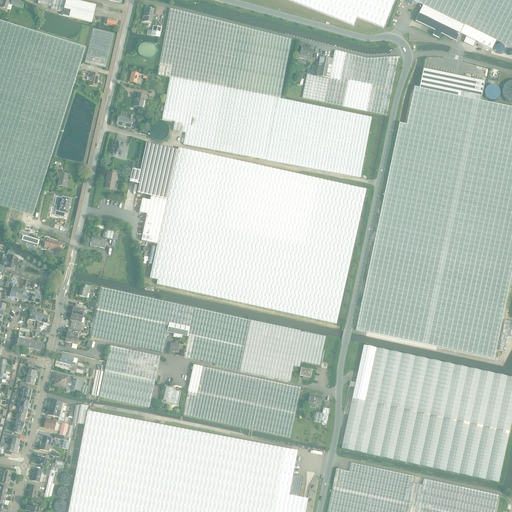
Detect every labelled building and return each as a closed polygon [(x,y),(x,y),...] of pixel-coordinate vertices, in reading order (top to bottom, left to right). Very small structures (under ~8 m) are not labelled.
[(7,10),(9,2),(4,0),(3,0),(0,0),(0,5),(2,6),(1,9),(7,10)] [(22,8),(23,4),(15,0),(12,0),(11,5),(22,8)] [(70,11),(69,18),(91,23),(95,6),(68,0),(63,0),(63,1),(61,0),(38,0),(37,4),(51,7),(50,10),(63,12),(64,10),(70,11)] [(287,0),(308,8),(353,26),(356,17),(383,28),(394,0),(287,0)] [(511,0),(411,0),(423,6),(424,5),(497,42),(511,49),(511,0)] [(492,50),(497,42),(424,5),(423,6),(415,22),(434,32),(432,37),(438,40),(440,35),(456,42),(460,34),(492,50)] [(151,24),(154,11),(146,9),(145,16),(144,22),(151,24)] [(170,78),(164,110),(189,115),(185,134),(183,145),(188,146),(226,153),(240,156),(240,155),(265,160),(265,161),(296,166),(296,165),(308,167),(360,177),(371,118),(326,109),(308,105),(280,100),(291,40),(238,27),(169,10),(156,76),(170,78)] [(9,21),(34,26),(35,24),(33,24),(33,22),(28,21),(28,23),(21,22),(22,18),(10,15),(9,21)] [(105,18),(104,18),(103,20),(105,20),(103,25),(116,28),(116,25),(117,24),(118,23),(117,22),(117,21),(105,18)] [(0,205),(32,216),(54,146),(58,133),(79,69),(80,64),(85,48),(33,32),(7,23),(0,21),(0,205)] [(153,26),(150,36),(159,38),(162,28),(153,26)] [(105,69),(113,35),(93,30),(84,63),(105,69)] [(302,47),(300,55),(299,59),(306,61),(307,57),(311,58),(314,50),(313,50),(313,51),(307,49),(302,47)] [(307,75),(302,98),(308,99),(365,111),(373,113),(385,115),(386,116),(386,115),(399,57),(365,59),(334,51),(332,60),(329,80),(316,77),(307,75)] [(320,58),(316,77),(329,80),(332,60),(320,58)] [(307,70),(307,74),(315,76),(317,67),(313,66),(312,71),(307,70)] [(424,69),(420,88),(482,101),(485,82),(458,77),(424,69)] [(96,88),(99,76),(91,74),(88,73),(86,81),(89,82),(88,86),(96,88)] [(136,84),(138,75),(132,73),(129,82),(136,84)] [(503,95),(506,102),(511,103),(511,79),(504,83),(502,94),(499,87),(492,86),(487,88),(486,94),(488,100),(494,101),(499,99),(499,96),(503,95)] [(376,237),(356,331),(494,359),(511,273),(511,107),(482,101),(420,88),(415,87),(408,120),(408,122),(407,124),(407,125),(400,123),(387,187),(376,237)] [(144,102),(146,96),(138,94),(137,99),(135,99),(133,106),(141,108),(143,101),(144,102)] [(173,131),(185,134),(189,115),(164,110),(162,120),(174,122),(173,131)] [(119,118),(117,126),(130,128),(133,128),(135,121),(131,120),(132,117),(129,116),(128,120),(125,119),(127,113),(121,112),(119,118)] [(113,147),(112,150),(114,150),(113,155),(121,157),(123,147),(125,147),(126,146),(126,145),(123,144),(115,143),(115,146),(114,147),(113,147)] [(132,170),(129,184),(138,186),(135,199),(141,200),(138,214),(146,215),(145,219),(146,219),(141,242),(157,245),(177,151),(146,145),(140,172),(132,170)] [(157,245),(149,280),(157,281),(156,286),(308,319),(336,325),(364,196),(366,190),(308,178),(178,149),(177,151),(169,188),(157,244),(157,245)] [(118,175),(119,172),(112,171),(112,174),(108,173),(105,189),(114,190),(117,175),(118,175)] [(66,188),(68,183),(66,183),(68,176),(58,173),(57,179),(59,179),(57,186),(66,188)] [(70,200),(59,198),(54,215),(65,218),(66,214),(67,214),(70,200)] [(117,242),(118,236),(119,230),(120,230),(121,226),(116,225),(114,231),(106,229),(107,224),(96,221),(93,235),(96,233),(97,229),(104,231),(102,238),(112,241),(116,241),(117,242)] [(23,236),(21,241),(25,242),(34,245),(37,246),(38,246),(39,241),(25,237),(23,236)] [(104,249),(106,241),(92,238),(90,246),(104,249)] [(43,249),(44,248),(60,253),(62,244),(46,239),(45,241),(42,241),(40,248),(43,249)] [(17,259),(17,258),(14,257),(14,256),(12,256),(11,256),(8,256),(7,260),(5,259),(3,266),(0,264),(0,272),(4,273),(5,270),(4,270),(5,268),(13,270),(15,263),(16,263),(16,264),(17,264),(18,260),(17,259)] [(89,291),(90,287),(82,285),(81,289),(79,297),(86,299),(88,290),(89,291)] [(15,299),(21,300),(24,287),(22,287),(22,290),(18,289),(17,292),(15,299)] [(100,288),(90,338),(162,353),(166,332),(168,323),(189,327),(187,337),(183,357),(215,364),(214,366),(290,382),(293,367),(299,368),(300,362),(308,364),(321,366),(324,351),(322,351),(326,337),(308,333),(300,331),(267,324),(191,308),(100,288)] [(27,301),(33,303),(36,290),(34,290),(33,292),(30,291),(29,294),(27,301)] [(73,308),(71,315),(82,318),(84,309),(85,310),(86,307),(75,305),(74,308),(73,308)] [(48,317),(42,315),(41,323),(40,326),(43,326),(43,324),(47,324),(48,317)] [(71,322),(70,326),(81,328),(82,326),(80,326),(82,318),(71,315),(70,322),(71,322)] [(168,323),(166,332),(173,334),(173,337),(182,339),(182,336),(187,337),(189,327),(168,323)] [(68,329),(66,336),(77,339),(79,332),(80,333),(81,331),(81,328),(70,326),(69,330),(68,329)] [(75,347),(77,339),(66,336),(65,343),(66,343),(65,347),(76,350),(77,348),(75,347)] [(28,349),(30,341),(31,339),(25,337),(24,340),(22,348),(28,349)] [(181,351),(182,346),(171,344),(169,351),(178,353),(179,351),(181,351)] [(149,408),(152,396),(160,357),(110,346),(99,396),(99,397),(149,408)] [(355,387),(341,449),(499,483),(504,459),(511,424),(511,378),(364,346),(356,383),(350,382),(349,386),(355,387)] [(71,366),(73,358),(68,357),(68,358),(61,356),(60,363),(71,366)] [(27,373),(27,377),(35,379),(36,372),(31,371),(32,368),(27,367),(24,366),(23,370),(26,370),(26,373),(27,373)] [(193,366),(187,392),(196,394),(202,368),(193,366)] [(290,438),(299,396),(301,388),(276,383),(236,375),(202,368),(196,394),(187,392),(187,396),(183,415),(290,438)] [(303,379),(308,380),(309,378),(310,378),(312,371),(301,368),(299,376),(303,377),(303,379)] [(95,378),(91,395),(98,397),(103,372),(96,370),(94,378),(95,378)] [(66,387),(66,386),(67,384),(71,385),(70,390),(81,392),(83,382),(57,375),(55,386),(60,387),(60,386),(66,387)] [(20,382),(19,385),(27,387),(28,384),(33,385),(35,379),(27,377),(26,381),(24,380),(23,383),(20,382)] [(24,392),(23,396),(30,398),(32,391),(27,390),(27,387),(19,385),(19,388),(22,389),(22,391),(24,392)] [(166,387),(164,396),(163,400),(166,401),(165,403),(178,405),(181,392),(170,390),(171,388),(166,387)] [(320,406),(322,397),(310,394),(308,403),(320,406)] [(50,402),(49,408),(62,412),(64,404),(57,402),(56,403),(50,402)] [(72,423),(84,425),(87,407),(81,405),(75,406),(75,407),(72,423)] [(62,412),(49,408),(47,415),(59,418),(58,421),(61,421),(62,417),(61,417),(62,412)] [(314,422),(326,424),(329,409),(323,408),(322,414),(316,413),(314,422)] [(305,511),(307,499),(299,498),(289,496),(292,476),(296,455),(297,452),(158,425),(87,412),(71,496),(68,511),(305,511)] [(54,430),(56,421),(46,419),(44,427),(54,430)] [(65,436),(68,425),(62,423),(59,435),(65,436)] [(4,430),(3,433),(16,436),(16,433),(21,434),(23,428),(16,426),(15,430),(12,430),(12,432),(4,430)] [(3,433),(2,437),(5,438),(10,439),(9,440),(12,441),(11,445),(18,447),(20,440),(15,439),(16,436),(3,433)] [(43,437),(41,444),(52,446),(53,446),(53,443),(55,443),(55,441),(54,440),(52,439),(43,437)] [(41,444),(40,450),(48,452),(49,449),(52,449),(53,446),(52,446),(41,444)] [(7,451),(4,450),(3,453),(11,455),(12,452),(17,453),(18,447),(11,445),(10,449),(7,448),(7,451)] [(49,462),(47,461),(47,459),(45,459),(45,458),(37,456),(36,464),(43,466),(44,465),(48,466),(49,462)] [(56,461),(54,467),(63,469),(64,463),(56,461)] [(332,490),(327,511),(495,511),(499,495),(424,479),(422,486),(412,484),(414,476),(351,463),(349,472),(337,469),(332,490)] [(51,467),(44,499),(51,497),(58,469),(54,468),(51,467)] [(39,483),(42,471),(34,469),(31,481),(39,483)] [(292,476),(289,496),(299,498),(302,478),(292,476)] [(0,483),(8,485),(10,479),(3,477),(0,477),(0,478),(0,483)] [(35,499),(38,488),(30,486),(28,497),(35,499)] [(58,487),(58,495),(67,495),(67,487),(58,487)] [(54,510),(66,510),(66,500),(55,500),(54,510)] [(38,511),(39,506),(36,505),(27,503),(26,504),(25,506),(26,507),(25,510),(30,511),(29,511),(38,511)]
